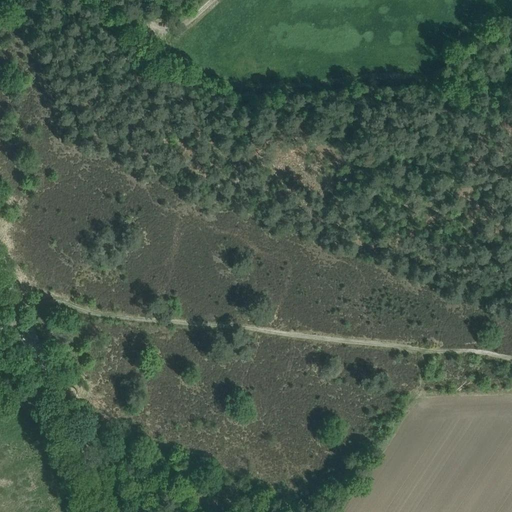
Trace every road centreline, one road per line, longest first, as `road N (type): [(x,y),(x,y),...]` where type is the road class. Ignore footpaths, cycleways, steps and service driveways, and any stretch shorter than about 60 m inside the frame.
road 1 (track): [(511,357),(23,307)]
road 2 (unclassified): [(108,511),(0,253)]
road 3 (track): [(212,0),(177,28),(103,0)]
